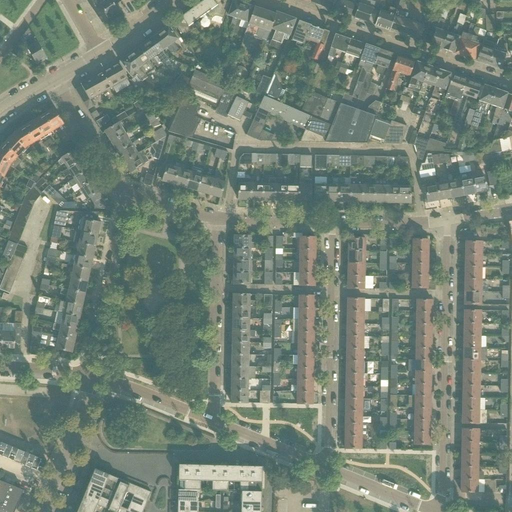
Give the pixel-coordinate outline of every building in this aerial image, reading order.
[(93,0),(89,3),(103,23),(113,16),(115,16),(116,15),(118,13),(119,12),(113,4),(110,0),(103,0),(102,1),(101,0),(99,2),(97,0),(93,0)] [(175,26),(181,34),(184,37),(196,28),(193,23),(207,13),(212,19),(216,16),(223,19),(230,0),(210,0),(211,0),(210,0),(203,0),(184,15),(183,15),(183,16),(183,17),(182,18),(182,19),(183,20),(184,22),(182,23),(181,22),(176,26),(176,25),(175,26)] [(326,0),(324,7),(337,12),(341,0),(326,0)] [(341,0),(337,12),(350,17),(353,7),(355,2),(349,0),(341,0)] [(357,9),(354,18),(364,22),(368,23),(372,25),(377,11),(373,9),(375,3),(369,1),(369,0),(360,0),(359,4),(357,9)] [(378,16),(375,26),(389,30),(399,0),(396,0),(393,8),(393,9),(390,8),(388,13),(381,10),(378,16)] [(399,0),(389,30),(404,35),(409,20),(404,18),(406,14),(400,12),(404,0),(399,0)] [(231,24),(235,26),(243,4),(233,1),(228,16),(233,18),(231,24)] [(243,4),(235,26),(239,27),(242,20),(247,22),(252,7),(243,4)] [(443,7),(439,19),(445,21),(449,9),(443,7)] [(254,8),(244,35),(255,39),(257,32),(269,35),(270,32),(271,29),(276,15),(275,15),(254,8)] [(427,11),(424,20),(431,23),(434,14),(427,11)] [(276,15),(271,29),(275,30),(272,41),(276,42),(286,16),(276,13),(276,15)] [(460,14),(456,25),(462,27),(466,16),(460,14)] [(286,16),(276,42),(281,44),(283,38),(288,40),(295,20),(286,16)] [(422,42),(441,49),(446,33),(441,31),(445,21),(439,19),(437,25),(431,23),(422,42)] [(409,20),(404,35),(419,41),(424,25),(409,20)] [(302,48),(305,39),(310,25),(299,21),(292,40),(297,42),(296,46),(302,48)] [(455,54),(464,57),(474,27),(475,25),(470,23),(466,34),(462,33),(455,54)] [(305,39),(315,43),(320,29),(310,25),(305,39)] [(442,49),(453,53),(462,27),(456,25),(453,35),(448,34),(442,49)] [(168,26),(160,33),(174,51),(175,53),(179,51),(177,49),(173,43),(178,39),(174,34),(168,26)] [(474,27),(464,57),(474,60),(479,45),(482,37),(477,35),(479,29),(474,27)] [(29,28),(19,41),(24,44),(28,39),(32,45),(26,49),(26,50),(25,52),(27,55),(29,55),(30,56),(31,56),(36,64),(37,64),(38,64),(47,59),(33,36),(29,28)] [(320,29),(315,43),(317,44),(311,58),(317,60),(326,40),(329,32),(320,29)] [(160,33),(152,38),(162,51),(166,47),(171,54),(174,51),(160,33)] [(336,50),(345,53),(350,39),(335,34),(327,56),(333,58),(336,50)] [(141,47),(139,48),(148,61),(150,59),(157,68),(164,63),(168,60),(162,51),(152,38),(143,45),(141,47)] [(345,53),(345,54),(358,59),(363,44),(350,39),(345,53)] [(476,61),(488,65),(494,48),(482,44),(476,61)] [(362,54),(358,66),(364,68),(366,73),(367,73),(370,75),(370,74),(370,73),(374,64),(379,49),(365,45),(362,54)] [(139,48),(130,55),(145,76),(154,69),(148,61),(139,48)] [(494,48),(488,65),(511,73),(511,71),(511,69),(502,66),(506,52),(494,48)] [(379,49),(374,64),(378,66),(376,72),(381,73),(383,68),(387,69),(392,54),(379,49)] [(145,76),(130,55),(120,62),(132,79),(137,75),(142,82),(147,79),(145,76)] [(414,62),(398,56),(386,89),(393,92),(399,73),(409,77),(414,62)] [(253,62),(249,71),(253,73),(257,63),(253,62)] [(413,72),(407,89),(413,91),(419,93),(419,92),(422,83),(428,66),(416,62),(413,72)] [(118,63),(102,72),(111,88),(127,79),(118,63)] [(422,83),(419,92),(425,94),(428,85),(433,86),(435,87),(437,80),(438,79),(435,78),(438,70),(428,66),(422,83)] [(435,87),(432,97),(436,98),(442,100),(447,84),(451,74),(440,71),(438,70),(435,78),(438,79),(437,80),(435,87)] [(182,77),(177,90),(185,96),(190,98),(191,98),(193,99),(194,99),(201,102),(202,103),(216,109),(228,114),(227,116),(239,121),(241,117),(244,112),(248,103),(237,98),(239,92),(230,88),(231,86),(226,84),(194,71),(190,80),(182,77)] [(111,88),(102,72),(81,84),(82,86),(75,90),(87,110),(94,106),(90,100),(111,88)] [(271,80),(265,94),(265,95),(266,95),(280,101),(285,91),(281,90),(274,72),(272,77),(271,80)] [(361,89),(367,92),(370,83),(373,76),(367,73),(363,84),(361,89)] [(448,89),(445,98),(454,101),(459,103),(461,94),(466,80),(453,75),(449,84),(448,89)] [(262,76),(255,93),(264,97),(265,94),(271,80),(262,76)] [(147,79),(142,82),(143,84),(148,88),(151,86),(153,85),(147,79)] [(455,114),(453,123),(461,126),(464,115),(463,115),(467,102),(466,102),(468,96),(476,99),(478,94),(481,85),(466,80),(461,94),(459,103),(455,114)] [(363,84),(357,82),(352,94),(353,94),(358,96),(361,89),(363,84)] [(376,85),(370,83),(367,92),(367,94),(372,96),(376,85)] [(488,108),(489,105),(490,105),(495,90),(494,90),(483,86),(480,95),(477,104),(474,112),(472,119),(470,126),(476,129),(481,115),(485,116),(487,110),(488,108)] [(358,96),(357,99),(364,101),(367,94),(367,92),(361,89),(358,96)] [(495,90),(490,105),(491,105),(496,107),(495,110),(495,111),(493,117),(499,119),(508,94),(496,90),(495,90)] [(310,91),(301,112),(319,120),(328,99),(310,91)] [(353,97),(344,94),(342,99),(351,102),(353,97)] [(497,125),(502,127),(504,122),(509,124),(511,114),(511,95),(508,94),(499,119),(497,125)] [(300,142),(324,143),(331,126),(319,120),(301,112),(264,97),(246,136),(259,141),(270,142),(273,135),(262,130),(269,114),(305,130),(300,142)] [(168,132),(191,139),(200,120),(195,117),(199,107),(194,104),(192,103),(182,99),(168,132)] [(340,104),(328,99),(319,120),(331,126),(340,104)] [(351,102),(342,99),(340,104),(351,108),(353,103),(351,102)] [(140,100),(133,104),(137,111),(144,108),(140,100)] [(369,106),(366,113),(376,116),(380,103),(375,101),(369,106)] [(324,143),(367,144),(368,139),(373,123),(376,116),(366,113),(363,112),(362,116),(352,113),(354,109),(351,108),(340,104),(331,126),(324,143)] [(414,108),(412,114),(423,117),(425,112),(414,108)] [(47,111),(43,114),(52,130),(63,124),(54,109),(50,112),(47,111)] [(144,115),(147,119),(154,115),(151,110),(144,115)] [(96,111),(90,115),(93,120),(99,116),(96,111)] [(124,112),(111,120),(114,125),(118,123),(127,118),(124,112)] [(244,112),(241,117),(249,121),(252,116),(244,112)] [(38,119),(34,121),(43,136),(52,130),(43,114),(38,117),(38,119)] [(107,115),(96,122),(99,127),(110,120),(107,115)] [(154,115),(147,119),(154,129),(160,125),(154,115)] [(391,122),(376,116),(373,123),(368,139),(382,144),(391,122)] [(28,123),(23,126),(33,142),(43,136),(34,121),(30,124),(28,123)] [(391,122),(382,144),(400,145),(407,127),(391,122)] [(104,132),(110,142),(125,134),(118,123),(114,125),(104,132)] [(63,124),(59,126),(62,132),(63,132),(66,136),(69,134),(66,129),(63,124)] [(18,131),(14,133),(23,148),(24,149),(26,147),(33,142),(23,126),(19,129),(18,131)] [(162,128),(155,132),(160,140),(165,137),(166,135),(162,128)] [(6,140),(2,144),(16,157),(24,149),(23,148),(14,133),(8,140),(6,140)] [(412,133),(408,145),(414,145),(416,138),(416,137),(417,135),(412,133)] [(110,142),(117,152),(131,144),(125,134),(110,142)] [(168,135),(166,143),(172,145),(174,137),(168,135)] [(457,148),(463,150),(467,138),(460,136),(457,148)] [(160,140),(151,146),(155,153),(153,159),(158,160),(165,137),(160,140)] [(417,160),(421,161),(427,142),(416,138),(414,145),(417,160)] [(426,150),(444,151),(446,144),(429,139),(426,150)] [(492,141),(489,153),(489,154),(490,154),(501,152),(501,151),(499,140),(492,141)] [(0,157),(8,165),(14,169),(21,162),(16,157),(2,144),(0,146),(0,157)] [(117,152),(123,163),(137,154),(131,144),(117,152)] [(63,148),(54,154),(57,159),(66,153),(63,148)] [(64,164),(67,169),(81,160),(75,150),(61,159),(57,162),(60,166),(64,164)] [(137,154),(123,163),(130,173),(148,162),(141,151),(137,154)] [(510,151),(490,154),(492,162),(511,158),(510,151)] [(238,165),(251,165),(251,154),(243,154),(239,158),(238,165)] [(251,154),(251,162),(256,162),(256,165),(263,165),(263,163),(263,155),(256,154),(251,154)] [(421,164),(419,172),(433,169),(434,169),(433,166),(432,156),(431,154),(427,154),(424,163),(423,164),(421,164)] [(439,154),(432,156),(433,166),(439,165),(444,164),(444,163),(443,155),(439,154)] [(263,163),(263,165),(270,165),(270,163),(275,163),(275,155),(263,155),(263,163)] [(275,155),(275,163),(280,163),(280,165),(287,166),(287,163),(287,155),(275,155)] [(287,163),(287,166),(294,166),(294,163),(299,163),(299,155),(287,155),(287,163)] [(299,163),(299,167),(311,168),(311,164),(311,156),(299,155),(299,163)] [(314,164),(314,170),(326,170),(327,164),(327,156),(314,156),(314,164)] [(327,156),(327,164),(331,164),(331,167),(338,167),(338,164),(338,156),(327,156)] [(338,164),(338,167),(350,167),(350,165),(351,157),(345,156),(338,156),(338,164)] [(0,173),(4,176),(9,166),(8,165),(0,157),(0,173)] [(351,157),(350,165),(355,165),(355,167),(362,167),(363,165),(363,157),(351,157)] [(363,165),(362,167),(370,167),(370,165),(374,165),(375,157),(363,157),(363,165)] [(387,169),(387,166),(387,157),(375,157),(374,165),(374,166),(379,166),(379,169),(387,169)] [(387,166),(387,168),(393,168),(393,166),(398,166),(399,158),(387,157),(387,166)] [(399,158),(398,166),(398,168),(410,168),(408,158),(405,158),(399,158)] [(71,175),(74,179),(88,170),(81,160),(67,169),(61,173),(65,178),(71,175)] [(43,173),(50,168),(46,163),(39,168),(43,173)] [(162,181),(174,185),(178,169),(166,165),(165,169),(160,167),(156,178),(162,179),(162,181)] [(185,188),(197,191),(202,175),(203,171),(191,167),(190,172),(185,188)] [(174,185),(185,188),(190,172),(178,169),(174,185)] [(74,179),(68,183),(71,188),(74,193),(80,189),(94,180),(88,170),(74,179)] [(486,173),(489,186),(496,185),(493,171),(486,173)] [(471,172),(459,174),(463,196),(475,194),(472,178),(471,172)] [(453,181),(448,182),(451,198),(463,196),(459,174),(459,173),(451,175),(453,181)] [(197,191),(208,195),(213,179),(202,175),(197,191)] [(484,175),(472,178),(475,194),(487,192),(484,175)] [(32,181),(36,185),(40,180),(36,177),(32,181)] [(36,185),(34,186),(38,190),(45,182),(42,178),(40,180),(36,185)] [(236,178),(235,186),(238,186),(237,200),(250,200),(250,184),(251,184),(251,179),(248,179),(246,179),(236,178)] [(262,200),(274,201),(274,185),(275,178),(269,178),(269,184),(262,184),(262,200)] [(274,201),(286,201),(286,185),(280,185),(281,178),(275,178),(274,185),(274,201)] [(338,202),(350,202),(350,186),(344,186),(344,178),(338,178),(338,185),(338,202)] [(350,202),(362,203),(362,186),(356,186),(356,178),(350,178),(350,186),(350,202)] [(213,179),(208,195),(220,198),(225,182),(213,179)] [(298,185),(298,201),(310,202),(311,180),(299,179),(298,185)] [(326,202),(338,202),(338,185),(332,185),(332,179),(326,179),(326,185),(326,202)] [(398,187),(398,203),(410,204),(410,187),(404,187),(404,179),(398,179),(398,187)] [(94,180),(80,189),(86,200),(101,191),(94,180)] [(25,188),(30,190),(34,183),(28,181),(25,188)] [(386,203),(386,186),(386,181),(374,181),(374,186),(374,203),(386,203)] [(448,182),(436,184),(439,201),(451,198),(448,182)] [(250,200),(262,200),(262,184),(250,184),(250,200)] [(439,201),(436,184),(424,186),(427,203),(439,201)] [(43,191),(51,198),(56,192),(49,185),(43,191)] [(286,201),(298,201),(298,185),(286,185),(286,201)] [(313,202),(326,202),(326,185),(314,185),(313,202)] [(34,186),(30,190),(39,198),(42,194),(38,190),(34,186)] [(362,203),(374,203),(374,186),(362,186),(362,203)] [(386,203),(398,203),(398,187),(386,186),(386,203)] [(30,190),(26,195),(34,203),(39,198),(30,190)] [(56,192),(51,198),(58,205),(64,199),(56,192)] [(25,195),(22,204),(23,204),(32,208),(34,203),(26,195),(25,195)] [(58,205),(62,209),(75,209),(75,202),(67,202),(64,199),(58,205)] [(22,204),(20,209),(21,210),(30,213),(32,208),(23,204),(22,204)] [(20,209),(18,214),(19,215),(28,219),(30,213),(21,210),(20,209)] [(57,212),(54,224),(65,226),(68,212),(57,212)] [(82,212),(78,231),(98,235),(100,223),(96,222),(98,212),(82,212)] [(18,214),(16,220),(26,224),(28,219),(19,215),(18,214)] [(16,220),(14,225),(24,229),(26,224),(16,220)] [(14,225),(12,230),(22,234),(24,229),(14,225)] [(12,230),(9,235),(10,235),(20,239),(22,234),(12,230)] [(75,230),(73,242),(79,243),(95,247),(98,235),(78,231),(75,230)] [(9,235),(7,240),(8,241),(18,244),(20,239),(10,235),(9,235)] [(234,236),(234,248),(250,249),(255,249),(255,244),(255,243),(250,243),(251,236),(234,236)] [(264,237),(264,249),(272,249),(272,237),(264,237)] [(300,237),(300,250),(315,250),(315,238),(300,237)] [(348,238),(348,251),(364,252),(364,239),(348,238)] [(413,240),(413,252),(428,252),(428,240),(413,240)] [(8,241),(6,246),(15,250),(18,244),(8,241)] [(465,242),(465,255),(481,255),(482,242),(465,242)] [(79,243),(76,255),(92,258),(95,247),(79,243)] [(15,250),(25,254),(28,249),(18,244),(15,250)] [(6,246),(4,251),(13,255),(15,250),(6,246)] [(234,248),(233,260),(250,261),(250,249),(234,248)] [(47,256),(46,260),(54,262),(55,258),(59,259),(61,252),(49,249),(47,256)] [(13,255),(13,256),(23,260),(25,254),(15,250),(13,255)] [(300,250),(300,262),(314,262),(315,250),(300,250)] [(5,257),(11,260),(13,256),(13,255),(4,251),(2,256),(5,257)] [(348,251),(348,264),(364,264),(364,252),(348,251)] [(413,252),(412,264),(427,264),(428,252),(413,252)] [(76,255),(73,266),(90,270),(92,258),(76,255)] [(465,255),(465,267),(481,267),(481,255),(465,255)] [(11,260),(11,261),(21,265),(23,260),(13,256),(11,260)] [(233,260),(233,272),(250,273),(250,272),(256,272),(256,261),(250,261),(233,260)] [(9,265),(8,267),(19,271),(21,265),(11,261),(9,265)] [(264,261),(264,273),(272,273),(272,261),(264,261)] [(300,262),(299,274),(314,274),(314,262),(300,262)] [(348,264),(348,276),(364,277),(364,264),(348,264)] [(412,264),(412,276),(427,276),(427,264),(412,264)] [(73,266),(71,278),(87,282),(90,270),(73,266)] [(8,267),(6,272),(16,277),(19,271),(8,267)] [(465,267),(465,280),(481,280),(481,267),(465,267)] [(6,272),(4,278),(14,282),(16,277),(6,272)] [(250,273),(233,272),(233,285),(250,285),(250,273)] [(264,285),(272,285),(272,273),(264,273),(264,285)] [(314,274),(299,274),(299,286),(314,286),(314,274)] [(364,277),(348,276),(348,289),(364,289),(364,277)] [(427,276),(412,276),(412,288),(427,288),(427,276)] [(4,278),(1,284),(12,288),(14,282),(4,278)] [(71,278),(68,290),(85,294),(87,282),(71,278)] [(465,280),(464,292),(481,292),(481,280),(465,280)] [(1,284),(0,287),(0,289),(9,293),(12,288),(1,284)] [(61,288),(60,294),(67,296),(66,302),(82,305),(85,294),(68,290),(61,288)] [(481,292),(464,292),(464,305),(481,305),(481,292)] [(233,295),(232,307),(256,308),(256,302),(249,302),(249,295),(233,295)] [(264,295),(263,307),(271,308),(272,308),(272,296),(271,296),(270,296),(264,295)] [(299,296),(299,308),(314,308),(314,296),(299,296)] [(347,299),(347,312),(363,312),(363,299),(347,299)] [(58,300),(55,312),(63,313),(80,317),(82,305),(66,302),(58,300)] [(417,300),(416,312),(431,313),(432,301),(417,300)] [(232,307),(232,319),(249,319),(256,320),(256,308),(232,307)] [(299,308),(299,321),(313,321),(314,308),(299,308)] [(464,311),(464,324),(480,324),(480,311),(464,311)] [(1,331),(1,348),(14,349),(15,343),(20,344),(22,312),(15,312),(14,332),(1,331)] [(347,312),(347,324),(363,325),(363,312),(347,312)] [(416,312),(416,324),(431,325),(431,313),(416,312)] [(63,313),(61,325),(77,329),(80,317),(63,313)] [(232,319),(232,331),(249,331),(249,319),(232,319)] [(263,320),(263,331),(271,332),(271,320),(263,320)] [(292,321),(292,332),(298,332),(313,332),(313,321),(299,321),(292,321)] [(53,324),(52,330),(59,331),(58,337),(74,340),(77,329),(61,325),(53,324)] [(347,324),(346,337),(363,337),(363,325),(347,324)] [(416,324),(416,336),(431,337),(431,325),(416,324)] [(464,324),(463,336),(480,336),(480,324),(464,324)] [(40,333),(31,331),(31,347),(37,348),(37,345),(55,349),(72,352),(74,340),(58,337),(40,333)] [(232,331),(232,343),(249,343),(249,337),(255,337),(255,331),(249,331),(232,331)] [(291,332),(291,344),(298,345),(313,345),(313,332),(298,332),(292,332),(291,332)] [(416,336),(416,348),(431,349),(431,337),(416,336)] [(463,336),(463,349),(479,349),(480,336),(463,336)] [(346,337),(346,349),(362,349),(363,337),(346,337)] [(232,343),(232,355),(248,355),(249,343),(232,343)] [(298,345),(298,356),(313,357),(313,345),(298,345)] [(416,348),(415,360),(430,361),(431,349),(416,348)] [(346,349),(346,362),(362,362),(362,349),(346,349)] [(463,349),(463,361),(479,361),(479,349),(463,349)] [(232,355),(231,367),(248,367),(248,355),(232,355)] [(298,356),(298,368),(312,369),(313,357),(298,356)] [(415,360),(415,372),(430,373),(430,361),(415,360)] [(463,361),(463,374),(479,374),(479,361),(463,361)] [(346,362),(346,374),(362,374),(362,362),(346,362)] [(231,367),(231,379),(248,379),(254,379),(255,367),(248,367),(231,367)] [(298,368),(297,380),(312,381),(312,369),(298,368)] [(415,372),(415,384),(430,385),(430,373),(415,372)] [(346,374),(345,387),(362,387),(362,374),(346,374)] [(463,374),(463,386),(479,386),(479,374),(463,374)] [(231,379),(231,391),(248,391),(248,379),(231,379)] [(297,380),(297,392),(312,392),(312,381),(297,380)] [(415,396),(430,397),(430,385),(415,384),(415,396)] [(463,386),(462,398),(479,399),(479,386),(463,386)] [(345,387),(345,399),(361,399),(362,387),(345,387)] [(231,391),(231,403),(247,403),(248,391),(231,391)] [(259,392),(259,404),(269,404),(270,392),(262,392),(259,392)] [(312,392),(297,392),(297,404),(312,405),(312,392)] [(408,396),(408,408),(415,408),(430,409),(430,397),(415,396),(408,396)] [(462,398),(462,411),(479,411),(479,399),(462,398)] [(345,399),(345,411),(361,412),(370,412),(370,400),(361,399),(345,399)] [(415,408),(414,420),(429,421),(430,409),(415,408)] [(345,411),(345,424),(361,424),(361,412),(345,411)] [(479,411),(462,411),(462,424),(478,424),(479,411)] [(414,420),(414,432),(429,433),(429,421),(414,420)] [(345,424),(344,436),(361,437),(367,437),(368,424),(361,424),(345,424)] [(462,430),(462,442),(478,443),(478,430),(462,430)] [(429,433),(414,432),(414,445),(429,445),(429,433)] [(361,437),(344,436),(344,449),(360,449),(361,437)] [(462,442),(461,455),(478,455),(478,443),(462,442)] [(1,445),(0,447),(0,457),(42,474),(46,462),(1,445)] [(461,455),(461,467),(477,468),(478,455),(461,455)] [(178,464),(178,478),(184,478),(184,487),(184,490),(192,490),(192,488),(192,487),(193,465),(185,465),(178,464)] [(192,488),(192,490),(197,490),(200,490),(200,488),(200,487),(200,478),(206,478),(206,465),(201,465),(200,465),(193,465),(192,487),(192,488)] [(206,465),(206,478),(212,478),(212,488),(212,491),(219,491),(220,488),(220,486),(220,465),(213,465),(212,465),(206,465)] [(220,488),(219,491),(228,491),(228,488),(228,486),(228,479),(234,479),(234,466),(228,466),(227,466),(220,465),(220,486),(220,488)] [(234,466),(234,479),(240,479),(239,489),(239,491),(241,491),(247,491),(247,489),(248,466),(241,466),(240,466),(234,466)] [(247,489),(247,491),(255,491),(255,489),(255,482),(255,479),(262,480),(262,467),(256,466),(253,466),(248,466),(247,489)] [(461,467),(461,480),(477,480),(477,468),(461,467)] [(95,469),(84,495),(89,496),(110,505),(114,496),(121,480),(95,469)] [(121,480),(114,496),(116,497),(116,496),(121,499),(123,499),(126,492),(133,495),(130,502),(136,505),(139,498),(147,501),(149,496),(151,492),(121,480)] [(461,480),(461,493),(477,493),(477,492),(482,493),(484,493),(484,480),(477,480),(461,480)] [(0,511),(13,511),(23,491),(0,481),(0,511)] [(177,500),(197,501),(197,490),(192,490),(184,490),(177,490),(177,500)] [(241,491),(241,502),(261,503),(261,492),(255,491),(247,491),(241,491)] [(83,496),(79,507),(89,511),(107,511),(108,511),(110,506),(110,505),(89,496),(84,495),(83,496)] [(110,506),(108,511),(109,511),(133,511),(136,505),(130,502),(127,510),(120,507),(123,499),(121,499),(116,496),(116,497),(114,496),(110,505),(110,506)] [(177,511),(197,511),(197,501),(177,500),(177,511)] [(241,502),(240,511),(260,511),(261,503),(241,502)]
